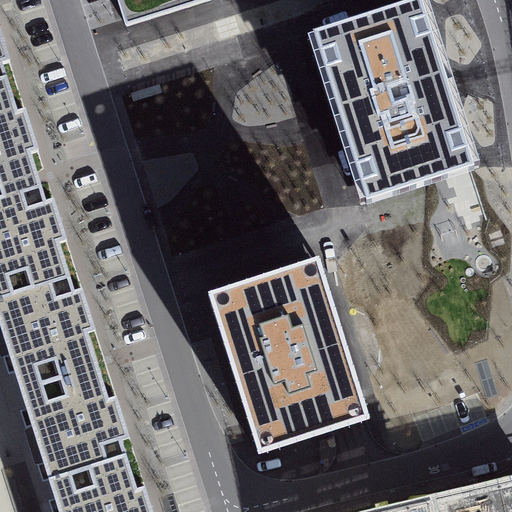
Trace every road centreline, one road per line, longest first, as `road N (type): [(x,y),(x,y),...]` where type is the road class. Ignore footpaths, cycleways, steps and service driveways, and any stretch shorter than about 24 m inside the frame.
road 1 (residential): [(63,0),(210,460)]
road 2 (residential): [(210,460),(234,490),(280,501),(450,459),(511,434)]
